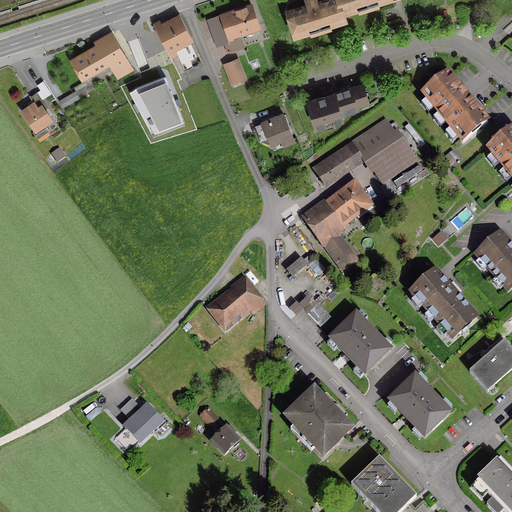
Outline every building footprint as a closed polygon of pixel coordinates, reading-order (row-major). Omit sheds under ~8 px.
[(0,0),(0,9),(27,0),(0,0)] [(306,0),(307,4),(286,11),(293,36),(344,20),(342,13),(337,0),(321,0),(320,1),(319,0),(306,0)] [(384,0),(337,0),(342,13),(384,0)] [(206,20),(209,28),(215,45),(224,42),(227,52),(234,50),(231,39),(258,30),(257,26),(258,26),(250,6),(221,15),(220,14),(206,20)] [(160,20),(153,24),(172,59),(179,56),(176,52),(194,43),(179,15),(162,24),(160,20)] [(118,80),(135,70),(112,31),(94,42),(96,46),(70,61),(82,83),(110,67),(118,80)] [(243,79),(236,60),(224,65),(231,83),(243,79)] [(422,94),(461,142),(486,122),(467,98),(465,100),(458,91),(460,90),(447,74),(422,94)] [(166,78),(135,91),(135,92),(130,93),(154,138),(185,126),(166,78)] [(322,92),(323,96),(307,102),(315,128),(325,124),(326,128),(334,125),(333,122),(341,119),(339,114),(356,109),(354,102),(366,99),(361,84),(332,94),(331,89),(322,92)] [(32,103),(28,106),(20,111),(34,131),(32,132),(36,138),(47,130),(43,125),(50,120),(42,107),(45,105),(36,92),(29,97),(28,96),(32,103)] [(63,98),(67,104),(78,98),(74,92),(63,98)] [(260,124),(254,126),(260,142),(267,139),(268,140),(279,136),(282,144),(293,140),(283,115),(275,117),(275,116),(268,119),(268,120),(260,124)] [(383,183),(414,162),(387,121),(355,141),(383,183)] [(511,129),(488,149),(511,179),(511,129)] [(315,166),(326,184),(362,161),(350,143),(315,166)] [(53,157),(56,162),(64,157),(60,152),(53,157)] [(302,217),(301,218),(322,248),(325,246),(329,251),(327,252),(335,263),(336,261),(338,264),(338,267),(340,270),(343,270),(346,268),(346,265),(354,259),(333,231),(352,217),(354,219),(371,207),(354,182),(336,195),(338,198),(306,222),(302,217)] [(479,251),(475,255),(507,291),(511,287),(511,248),(499,234),(485,247),(484,246),(482,246),(479,249),(479,251)] [(416,287),(417,287),(410,293),(451,340),(458,334),(460,334),(463,332),(463,329),(475,318),(456,296),(455,295),(455,296),(447,288),(448,287),(434,272),(422,282),(420,282),(417,285),(416,287)] [(368,283),(374,290),(381,283),(375,276),(368,283)] [(208,312),(222,329),(247,309),(252,315),(264,305),(246,282),(208,312)] [(317,305),(312,300),(301,309),(306,315),(307,315),(319,327),(329,318),(317,305)] [(389,351),(377,339),(355,315),(347,322),(346,322),(336,332),(337,332),(329,340),(364,376),(389,351)] [(488,355),(484,358),(468,372),(485,392),(511,369),(511,351),(503,342),(488,355)] [(448,413),(426,390),(414,377),(389,402),(423,438),(431,430),(431,431),(441,421),(448,413)] [(322,457),(350,430),(313,391),(285,418),(322,457)] [(129,423),(144,438),(161,422),(146,407),(142,411),(141,410),(136,415),(137,416),(129,423)] [(208,426),(216,419),(207,410),(200,416),(208,426)] [(226,429),(225,428),(210,442),(223,455),(232,447),(233,448),(237,444),(236,442),(238,441),(235,438),(237,436),(228,427),(226,429)] [(415,498),(379,459),(378,459),(350,485),(375,511),(400,511),(409,503),(415,498)] [(511,511),(511,484),(492,464),(471,483),(498,511),(511,511)] [(432,511),(423,501),(415,509),(409,503),(400,511),(432,511)]
